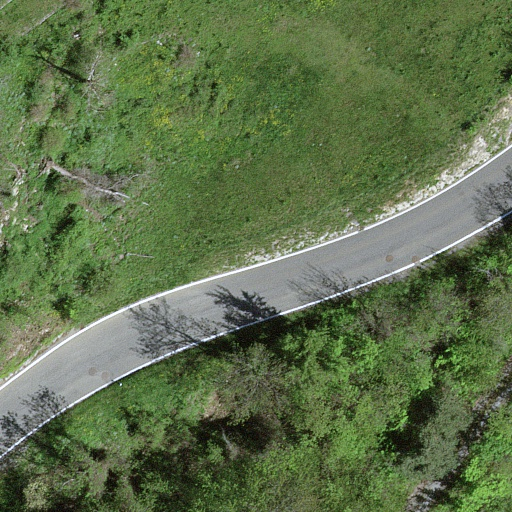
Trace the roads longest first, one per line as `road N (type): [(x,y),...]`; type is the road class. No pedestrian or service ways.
road 1 (tertiary): [(0,424),(92,356),(148,327),(376,252),(511,180)]
road 2 (track): [(511,383),(415,511)]
